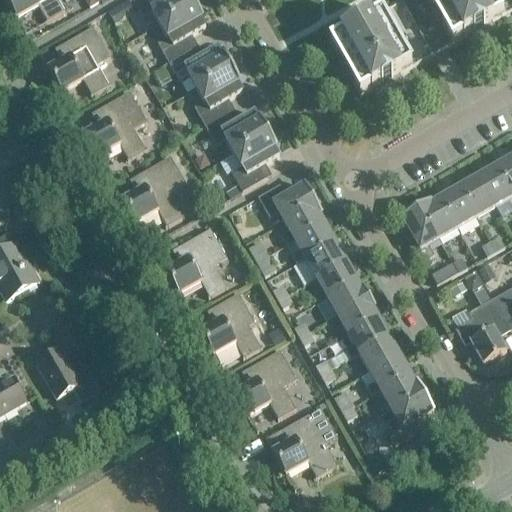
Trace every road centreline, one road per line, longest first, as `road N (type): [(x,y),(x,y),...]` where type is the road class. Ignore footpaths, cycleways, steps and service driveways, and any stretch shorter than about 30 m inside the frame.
road 1 (residential): [(242,511),(101,282)]
road 2 (residential): [(476,412),(347,184)]
road 3 (residential): [(347,184),(241,0)]
road 4 (residential): [(101,282),(0,104)]
road 5 (residential): [(347,184),(511,90)]
